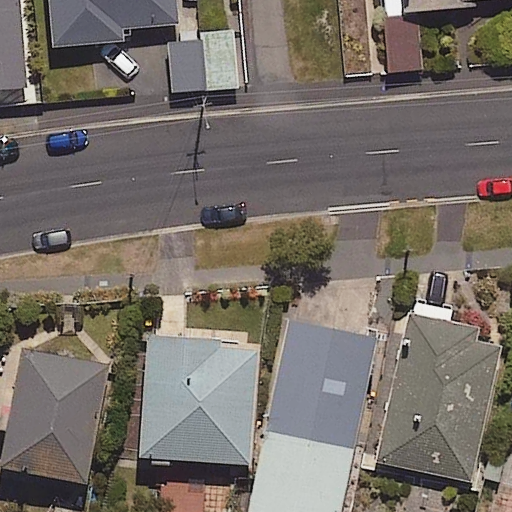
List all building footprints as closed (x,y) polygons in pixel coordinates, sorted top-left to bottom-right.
[(0,0),(0,94),(27,92),(19,0),(0,0)] [(45,0),(50,53),(126,47),(125,35),(178,30),(175,0),(45,0)] [(511,1),(511,0),(405,0),(407,21),(481,13),(480,4),(511,1)] [(420,22),(383,25),(388,77),(425,74),(420,22)] [(234,40),(166,45),(170,96),(238,90),(234,40)] [(481,333),(408,317),(374,468),(472,490),(504,351),(478,345),(481,333)] [(346,511),(383,343),(293,324),(252,511),(346,511)] [(225,345),(147,340),(139,464),(251,471),(258,357),(225,355),(225,345)] [(110,370),(19,355),(0,464),(0,476),(89,492),(110,370)]
